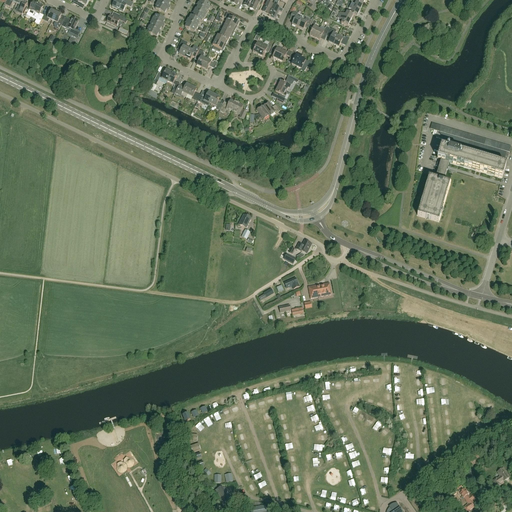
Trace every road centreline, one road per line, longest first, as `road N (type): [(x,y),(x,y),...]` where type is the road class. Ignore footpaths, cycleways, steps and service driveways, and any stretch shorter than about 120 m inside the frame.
road 1 (unclassified): [(237,191),(230,174),(0,67)]
road 2 (tertiary): [(237,191),(0,76)]
road 3 (unclassified): [(213,195),(0,94)]
road 4 (tertiary): [(335,186),(369,63),(402,0)]
road 5 (residential): [(349,245),(333,262),(319,244),(213,195)]
road 6 (residential): [(217,86),(163,58),(181,0)]
